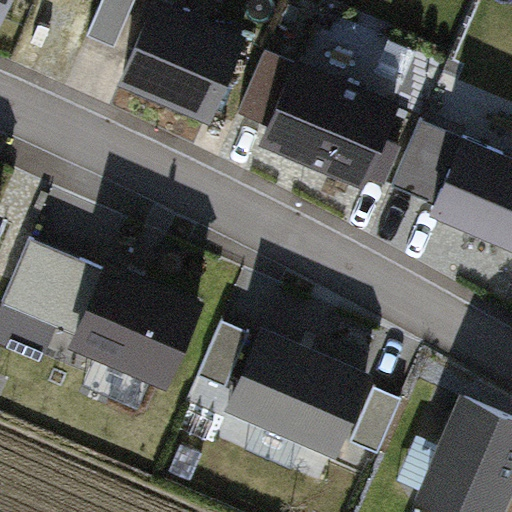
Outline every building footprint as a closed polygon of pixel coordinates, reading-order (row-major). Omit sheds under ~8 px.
[(0,0),(0,18),(8,0),(0,0)] [(147,0),(120,64),(211,104),(242,34),(164,0),(147,0)] [(261,131),(359,175),(393,100),(295,56),(261,131)] [(430,200),(511,237),(511,144),(466,123),(430,200)] [(112,265),(80,337),(169,376),(201,304),(112,265)] [(268,331),(237,404),(338,447),(369,374),(268,331)] [(486,511),(511,453),(511,418),(461,397),(413,511),(415,511),(486,511)]
